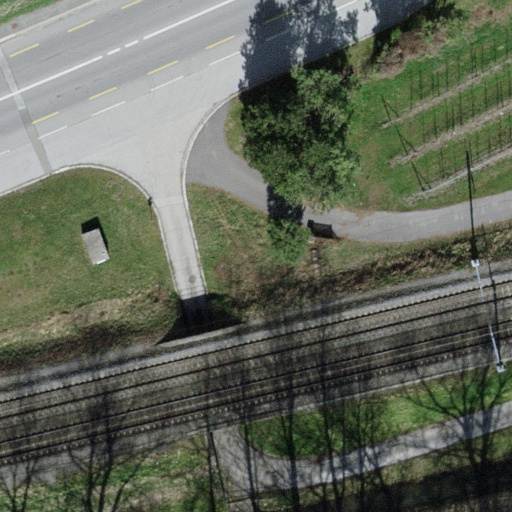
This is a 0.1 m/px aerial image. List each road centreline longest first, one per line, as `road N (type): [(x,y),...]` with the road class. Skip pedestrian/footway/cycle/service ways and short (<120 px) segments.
road 1 (track): [(115,53),(211,162),(296,220),(392,233),(511,196)]
road 2 (track): [(115,53),(231,465)]
road 3 (track): [(511,403),(279,470),(231,465)]
road 4 (primary): [(0,97),(233,0)]
